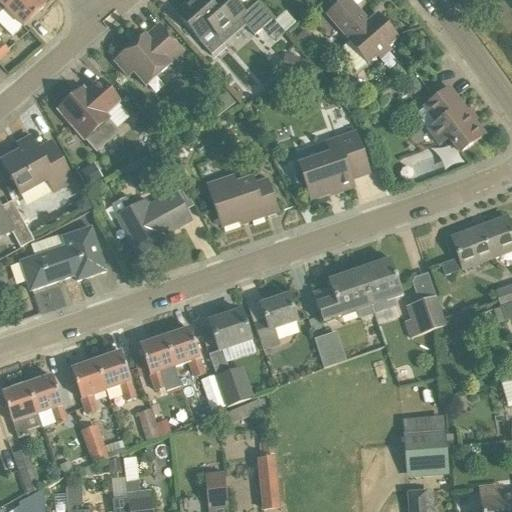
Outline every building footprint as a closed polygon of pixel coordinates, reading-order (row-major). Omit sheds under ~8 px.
[(46,6),(39,0),(15,0),(5,10),(0,15),(0,25),(12,38),(23,28),(46,6)] [(0,0),(0,4),(5,10),(15,0),(0,0)] [(258,3),(246,14),(234,0),(208,0),(205,4),(201,0),(191,0),(175,14),(209,54),(216,53),(222,47),(224,41),(221,37),(240,20),(254,37),(273,20),(258,3)] [(398,39),(377,15),(369,22),(350,0),(344,0),(327,16),(348,40),(347,41),(349,43),(338,52),(357,73),(367,64),(368,65),(378,57),(380,59),(391,50),(389,47),(398,39)] [(183,53),(159,26),(146,38),(145,36),(115,63),(128,78),(134,73),(146,88),(171,66),(170,65),(183,53)] [(295,40),(304,50),(314,41),(305,31),(295,40)] [(0,58),(9,51),(1,41),(0,42),(0,58)] [(280,72),(296,76),(300,58),(285,54),(280,72)] [(415,96),(424,89),(414,77),(405,84),(415,96)] [(316,78),(303,82),(306,91),(318,87),(316,78)] [(62,109),(60,110),(85,140),(97,153),(120,134),(117,130),(108,120),(103,115),(117,103),(119,102),(102,83),(89,94),(85,89),(77,95),(75,97),(70,98),(66,100),(63,104),(62,109)] [(428,131),(440,146),(449,140),(460,154),(485,135),(450,89),(425,108),(437,124),(428,131)] [(234,104),(226,94),(210,108),(218,117),(234,104)] [(369,174),(362,153),(356,135),(333,143),(336,154),(300,167),(302,173),(297,174),(295,179),(297,184),(302,187),(306,185),(311,200),(335,192),(335,194),(354,187),(351,180),(369,174)] [(52,144),(38,152),(31,139),(18,146),(22,152),(2,163),(20,196),(47,181),(54,194),(73,183),(52,144)] [(326,144),(297,152),(300,161),(328,153),(326,144)] [(165,152),(151,160),(163,181),(176,174),(165,152)] [(95,165),(78,175),(87,190),(104,180),(95,165)] [(268,181),(256,185),(253,178),(237,184),(235,177),(207,187),(221,229),(249,220),(250,223),(279,213),(268,181)] [(180,204),(174,194),(149,208),(146,203),(132,210),(126,198),(111,206),(118,218),(128,239),(132,247),(134,247),(139,255),(158,245),(154,238),(162,234),(163,236),(189,221),(180,204)] [(87,200),(76,206),(82,217),(93,211),(87,200)] [(10,226),(0,208),(0,238),(12,232),(21,249),(34,242),(22,220),(10,226)] [(511,251),(511,233),(507,219),(452,240),(460,259),(441,266),(445,277),(511,251)] [(91,229),(63,239),(61,236),(31,246),(35,259),(21,264),(30,292),(75,277),(77,283),(106,273),(91,229)] [(390,259),(389,259),(390,262),(374,268),(375,272),(361,277),(375,315),(396,308),(393,300),(403,297),(390,259)] [(358,312),(360,320),(375,315),(361,277),(347,281),(346,277),(328,282),(331,289),(313,295),(312,292),(311,293),(322,325),(358,312)] [(511,287),(495,293),(500,308),(511,304),(511,287)] [(289,297),(260,306),(265,321),(254,325),(264,353),(280,347),(274,331),(297,323),(289,297)] [(410,340),(447,327),(437,298),(419,305),(410,308),(415,321),(405,324),(410,340)] [(502,312),(496,314),(499,324),(511,319),(511,304),(500,308),(502,312)] [(209,324),(219,353),(251,342),(241,313),(209,324)] [(190,330),(165,339),(175,369),(189,364),(194,379),(205,376),(190,330)] [(328,336),(315,341),(325,370),(337,365),(328,336)] [(165,339),(140,347),(157,393),(167,389),(161,373),(175,369),(165,339)] [(121,354),(95,363),(106,393),(121,388),(126,403),(136,400),(121,354)] [(95,363),(71,371),(87,416),(97,413),(91,398),(106,393),(95,363)] [(243,368),(230,372),(216,377),(227,409),(254,400),(243,368)] [(68,423),(52,378),(28,386),(38,416),(52,411),(57,427),(68,423)] [(38,416),(28,386),(2,395),(19,440),(29,436),(27,433),(41,428),(37,417),(38,416)] [(149,411),(138,415),(147,441),(159,437),(149,411)] [(443,417),(403,421),(409,480),(449,476),(443,417)] [(166,422),(156,426),(159,432),(160,437),(170,434),(166,422)] [(93,466),(126,453),(123,445),(125,444),(124,442),(116,444),(104,449),(97,427),(81,433),(93,466)] [(275,440),(260,441),(261,456),(275,455),(275,440)] [(28,451),(14,455),(27,495),(41,490),(28,451)] [(276,459),(257,461),(262,511),(270,511),(281,511),(276,459)] [(120,461),(108,463),(109,475),(122,474),(120,461)] [(74,473),(70,463),(60,466),(64,477),(74,473)] [(224,474),(205,477),(209,511),(228,508),(224,474)] [(67,488),(70,511),(85,509),(81,486),(67,488)] [(12,511),(45,511),(44,494),(44,491),(20,506),(20,508),(12,511)] [(429,511),(428,491),(408,492),(409,511),(429,511)] [(153,492),(127,495),(128,499),(128,503),(153,499),(153,492)] [(511,511),(511,493),(481,497),(482,511),(511,511)] [(128,511),(128,503),(127,499),(113,501),(114,511),(128,511)] [(155,511),(153,499),(128,503),(128,511),(155,511)]
